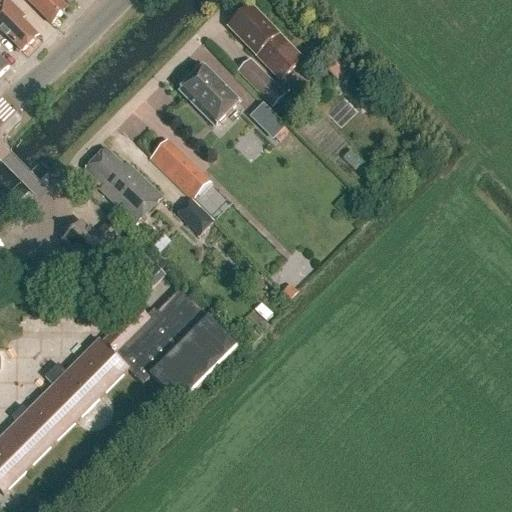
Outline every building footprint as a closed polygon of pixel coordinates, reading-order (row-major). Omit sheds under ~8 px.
[(24,0),(51,27),(66,12),(68,11),(56,0),(24,0)] [(7,2),(0,9),(0,32),(23,55),(39,40),(23,24),(26,21),(7,2)] [(229,31),(280,84),(303,62),(252,9),(229,31)] [(0,60),(0,47),(0,46),(0,78),(9,70),(0,60)] [(286,97),(251,61),(238,74),(272,110),(286,97)] [(205,70),(182,92),(217,127),(240,105),(205,70)] [(381,101),(370,89),(356,102),(362,108),(368,102),(374,107),(381,101)] [(274,142),(287,128),(264,105),(251,118),(274,142)] [(211,185),(168,143),(150,161),(193,203),(211,185)] [(136,227),(163,201),(126,166),(123,169),(106,152),(86,173),(103,190),(100,193),(136,227)] [(200,239),(214,224),(192,203),(177,217),(200,239)] [(106,250),(118,238),(107,227),(96,238),(82,224),(63,244),(86,268),(105,249),(106,250)] [(138,284),(155,267),(132,243),(114,260),(138,284)] [(157,270),(139,287),(148,296),(166,279),(157,270)] [(299,296),(291,289),(285,296),(292,303),(299,296)] [(239,351),(181,293),(151,322),(139,310),(103,346),(100,343),(67,376),(58,367),(45,380),(54,389),(29,415),(23,409),(12,420),(18,425),(0,443),(0,494),(4,498),(129,374),(143,388),(151,380),(180,409),(239,351)]
